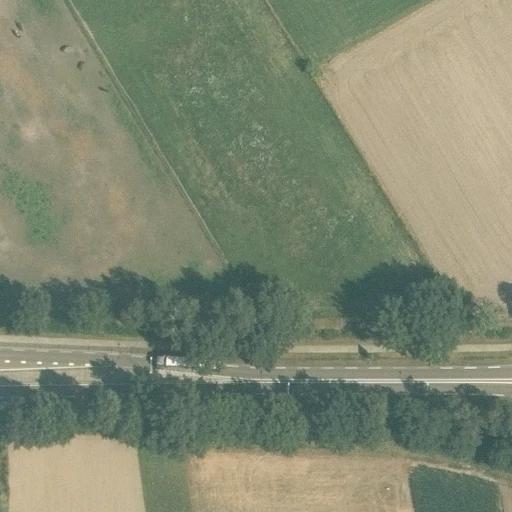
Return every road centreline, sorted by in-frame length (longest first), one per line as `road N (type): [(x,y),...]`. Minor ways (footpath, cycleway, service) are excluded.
road 1 (secondary): [(283,381),(0,352)]
road 2 (secondary): [(0,391),(283,381)]
road 3 (secondary): [(511,382),(283,381)]
road 4 (track): [(328,450),(442,459),(511,480)]
